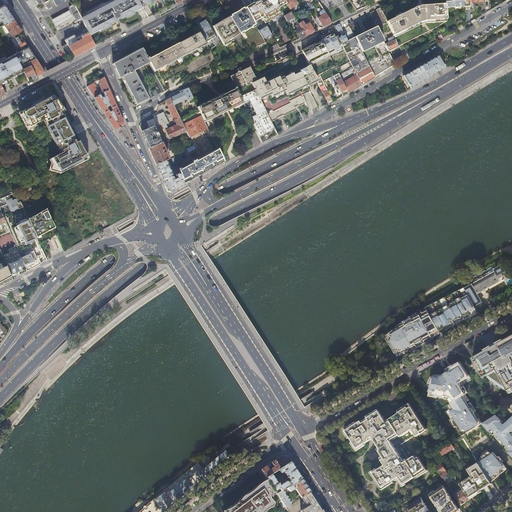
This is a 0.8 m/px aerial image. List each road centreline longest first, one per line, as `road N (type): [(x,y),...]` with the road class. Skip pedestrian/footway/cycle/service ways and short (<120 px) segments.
road 1 (primary): [(0,398),(146,264),(442,92)]
road 2 (primary): [(344,127),(217,191),(113,257),(0,366)]
road 3 (residential): [(130,117),(383,0)]
road 4 (residential): [(511,6),(294,135)]
road 5 (primary): [(224,202),(442,92)]
road 6 (residential): [(300,425),(511,308)]
road 7 (primary): [(511,37),(344,127)]
road 8 (primary): [(175,261),(269,402)]
road 9 (primary): [(0,382),(120,267)]
road 10 (primary): [(300,425),(209,289)]
road 11 (secondary): [(16,0),(92,117)]
